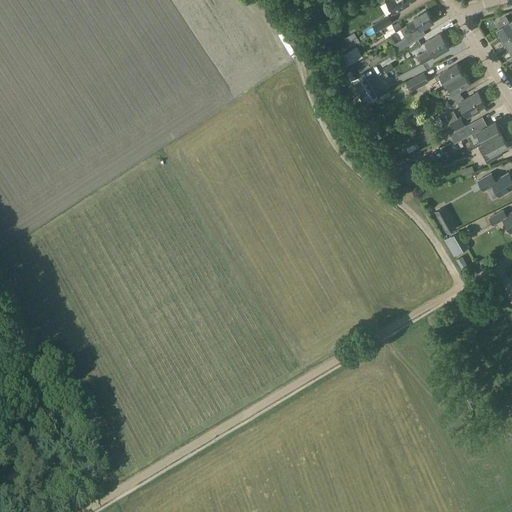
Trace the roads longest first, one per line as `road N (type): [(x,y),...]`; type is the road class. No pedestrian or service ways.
road 1 (track): [(470,282),(87,511)]
road 2 (unknown): [(256,0),(304,58),(327,127),(344,151),(423,217),(456,290)]
